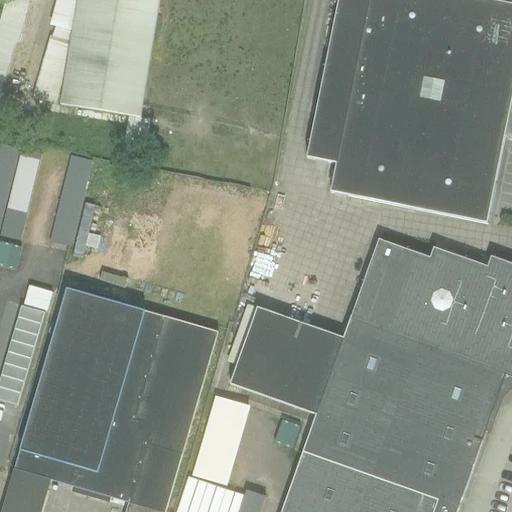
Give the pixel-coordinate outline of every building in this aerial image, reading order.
[(20,0),(6,0),(5,7),(29,13),(32,3),(20,0)] [(161,0),(79,0),(76,21),(74,32),(74,33),(72,43),(70,53),(69,64),(62,106),(141,119),(161,0)] [(237,0),(175,0),(170,46),(231,53),(237,0)] [(282,0),(268,92),(292,95),(306,0),(282,0)] [(511,4),(487,0),(340,0),(308,158),(340,165),(334,193),(489,225),(511,109),(511,4)] [(5,7),(2,17),(26,24),(29,13),(5,7)] [(74,32),(76,21),(57,16),(54,27),(74,32)] [(2,17),(0,23),(0,27),(23,34),(26,24),(2,17)] [(0,27),(0,38),(17,44),(20,44),(23,34),(0,27)] [(72,43),(74,33),(56,27),(53,37),(72,43)] [(70,53),(72,43),(53,37),(51,37),(48,47),(70,53)] [(0,49),(14,54),(17,44),(0,38),(0,49)] [(69,64),(70,53),(48,47),(45,57),(68,64),(69,64)] [(0,49),(0,60),(11,64),(14,54),(0,49)] [(65,74),(68,64),(45,57),(42,68),(65,74)] [(0,60),(0,71),(8,74),(11,64),(0,60)] [(62,84),(65,74),(42,68),(39,78),(62,84)] [(0,71),(0,83),(5,85),(8,74),(0,71)] [(59,95),(62,84),(39,78),(36,88),(59,95)] [(56,105),(59,95),(36,88),(33,98),(56,105)] [(0,145),(0,155),(19,160),(21,149),(0,144),(0,145)] [(43,155),(21,149),(19,160),(40,166),(43,155)] [(0,166),(16,171),(19,160),(0,155),(0,166)] [(72,157),(69,168),(91,173),(93,162),(72,157)] [(40,166),(19,160),(16,171),(37,176),(40,166)] [(0,178),(13,182),(16,171),(0,166),(0,178)] [(91,173),(69,168),(67,178),(88,184),(91,173)] [(37,176),(16,171),(13,182),(34,187),(37,176)] [(0,178),(0,189),(11,192),(13,182),(0,178)] [(88,184),(67,178),(64,189),(86,194),(88,184)] [(34,187),(13,182),(11,192),(32,198),(34,187)] [(11,192),(0,189),(0,201),(8,203),(11,192)] [(86,194),(64,189),(62,200),(83,205),(86,194)] [(29,209),(32,198),(11,192),(8,203),(29,209)] [(126,240),(137,196),(128,193),(117,237),(126,240)] [(83,205),(62,200),(59,210),(80,216),(83,205)] [(26,219),(29,209),(8,203),(5,214),(26,219)] [(80,216),(59,210),(56,221),(78,226),(80,216)] [(26,219),(5,214),(2,225),(24,230),(26,219)] [(78,226),(56,221),(54,232),(75,237),(78,226)] [(24,230),(2,225),(0,234),(0,235),(21,241),(24,230)] [(73,247),(75,237),(54,232),(51,242),(73,247)] [(458,511),(507,376),(511,377),(511,264),(493,257),(489,268),(435,248),(432,259),(380,240),(345,339),(259,308),(232,385),(318,415),(282,511),(458,511)] [(129,503),(125,511),(167,511),(220,332),(69,288),(16,468),(15,468),(2,511),(42,511),(52,480),(129,503)] [(45,314),(22,307),(19,318),(42,325),(45,314)] [(39,337),(42,325),(19,318),(15,330),(39,337)] [(35,348),(39,337),(15,330),(12,342),(35,348)] [(32,360),(35,348),(12,342),(9,353),(32,360)] [(28,372),(32,360),(9,353),(5,365),(28,372)] [(25,383),(28,372),(5,365),(2,376),(25,383)] [(0,388),(22,395),(25,383),(2,376),(0,382),(0,388)] [(0,400),(18,406),(22,395),(0,388),(0,400)] [(226,486),(250,407),(216,398),(193,477),(226,486)] [(239,511),(245,497),(190,478),(178,511),(239,511)] [(261,511),(266,498),(247,492),(240,511),(261,511)]
